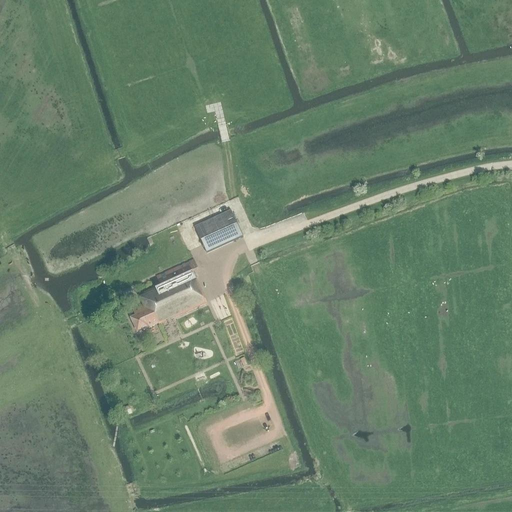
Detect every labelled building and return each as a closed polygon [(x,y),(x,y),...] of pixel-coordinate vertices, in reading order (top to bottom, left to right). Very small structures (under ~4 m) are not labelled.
[(194,227),(200,241),(227,229),(232,241),(242,237),(231,211),(194,227)] [(135,316),(130,318),(137,333),(158,324),(159,325),(166,322),(165,319),(173,315),(174,318),(206,303),(192,272),(198,269),(194,260),(156,277),(160,287),(156,289),(155,288),(144,293),(145,295),(140,298),(143,305),(132,310),(135,316)] [(128,276),(121,279),(124,286),(131,283),(128,276)] [(126,417),(132,414),(128,406),(122,409),(126,417)] [(129,495),(141,490),(137,480),(125,485),(129,495)]
